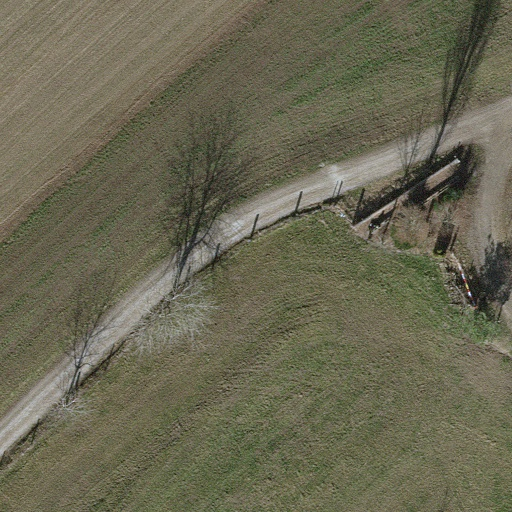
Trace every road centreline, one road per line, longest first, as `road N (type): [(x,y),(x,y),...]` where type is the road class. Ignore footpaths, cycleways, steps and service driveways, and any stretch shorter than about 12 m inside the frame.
road 1 (track): [(511,128),(482,122),(334,174)]
road 2 (track): [(511,300),(482,233),(511,135)]
